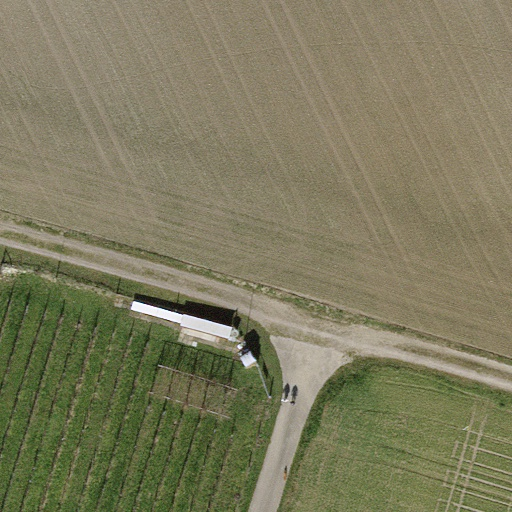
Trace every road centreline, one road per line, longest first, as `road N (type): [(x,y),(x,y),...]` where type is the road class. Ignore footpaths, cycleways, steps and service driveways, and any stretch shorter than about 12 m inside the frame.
road 1 (track): [(511,384),(0,225)]
road 2 (track): [(320,326),(263,511)]
